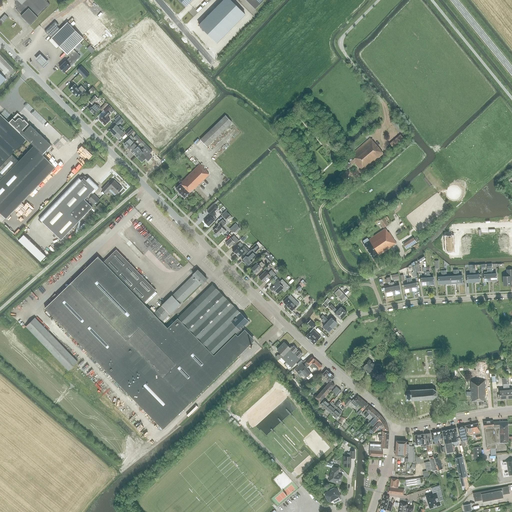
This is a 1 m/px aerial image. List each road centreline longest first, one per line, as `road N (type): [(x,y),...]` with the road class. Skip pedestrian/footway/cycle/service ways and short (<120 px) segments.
road 1 (tertiary): [(317,354),(145,184)]
road 2 (tertiary): [(145,184),(0,40)]
road 3 (unclassified): [(0,308),(145,184)]
road 4 (track): [(371,274),(344,270),(320,218),(324,203),(361,174)]
road 5 (residential): [(381,309),(511,296)]
road 6 (tertiary): [(393,427),(511,410)]
